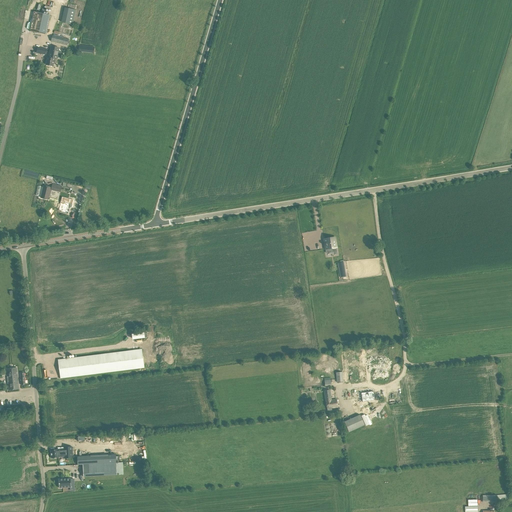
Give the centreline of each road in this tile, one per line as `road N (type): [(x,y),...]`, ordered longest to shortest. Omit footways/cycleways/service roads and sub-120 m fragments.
road 1 (unclassified): [(37,511),(42,470),(24,245)]
road 2 (unclassified): [(155,223),(220,0)]
road 3 (unclassified): [(374,189),(155,223)]
road 4 (unclassified): [(384,386),(403,373),(404,331),(374,189)]
road 5 (unclassified): [(511,167),(374,189)]
road 6 (unclassified): [(155,223),(24,245)]
